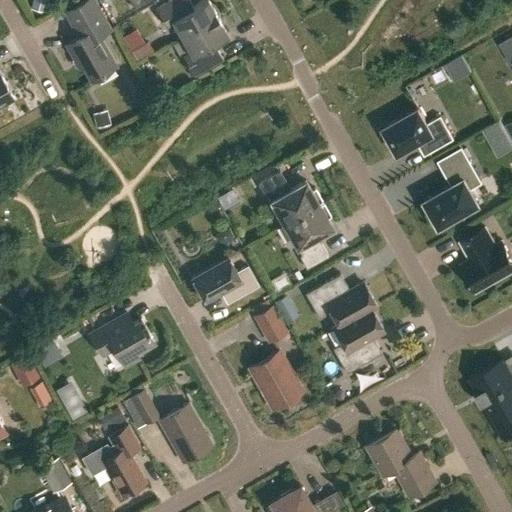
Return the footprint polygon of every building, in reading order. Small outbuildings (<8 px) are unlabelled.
[(32,0),(30,9),(46,12),(49,0),(32,0)] [(93,0),(83,0),(64,11),(78,36),(66,43),(79,67),(83,65),(91,79),(115,66),(98,35),(110,29),(93,0)] [(129,0),(134,9),(149,0),(129,0)] [(173,22),(181,36),(217,16),(207,0),(202,0),(193,6),(189,0),(168,0),(155,8),(165,26),(173,22)] [(182,55),(193,75),(222,58),(213,42),(227,34),(217,16),(181,36),(190,51),(182,55)] [(511,35),(499,43),(511,64),(511,63),(511,35)] [(132,50),(138,61),(154,51),(148,40),(132,50)] [(468,54),(449,65),(459,82),(478,71),(468,54)] [(234,68),(253,68),(253,56),(234,56),(234,68)] [(0,105),(14,98),(0,73),(0,105)] [(419,107),(383,127),(385,130),(382,132),(388,144),(392,142),(398,152),(422,139),(429,152),(454,138),(441,115),(428,123),(419,107)] [(452,184),(425,199),(439,225),(479,203),(471,187),(481,181),(468,158),(445,171),(452,184)] [(265,192),(283,223),(318,203),(318,202),(321,199),(314,187),(311,189),(305,180),(289,188),(279,170),(257,183),(264,193),(265,192)] [(235,188),(221,195),(227,207),(241,200),(235,188)] [(299,255),(306,267),(327,255),(316,235),(332,226),(318,203),(283,223),(301,254),(299,255)] [(485,227),(461,241),(470,258),(461,264),(476,291),(511,270),(511,256),(502,240),(495,244),(485,227)] [(258,285),(247,265),(236,271),(227,256),(191,276),(204,299),(226,287),(233,299),(258,285)] [(330,310),(338,324),(338,325),(370,307),(371,307),(376,304),(363,282),(349,290),(340,273),(304,292),(318,317),(330,310)] [(288,321),(301,314),(290,293),(277,300),(288,321)] [(254,315),(268,340),(286,330),(272,305),(254,315)] [(332,347),(346,372),(381,352),(371,335),(383,328),(371,307),(370,307),(338,325),(338,324),(333,327),(341,342),(332,347)] [(126,312),(90,332),(102,353),(114,346),(124,364),(138,356),(135,351),(153,340),(141,317),(132,322),(126,312)] [(269,402),(271,406),(301,389),(278,349),(249,366),(261,388),(261,392),(265,400),(269,402)] [(38,376),(26,355),(10,363),(22,385),(38,376)] [(511,385),(499,363),(468,380),(494,426),(511,415),(511,385)] [(130,396),(145,422),(158,414),(143,388),(130,396)] [(51,399),(48,394),(37,400),(40,405),(51,399)] [(85,401),(68,411),(72,417),(89,407),(85,401)] [(159,418),(182,459),(211,443),(187,402),(159,418)] [(125,417),(117,404),(97,416),(104,429),(125,417)] [(101,459),(121,494),(146,480),(129,451),(139,445),(127,424),(108,435),(116,450),(101,459)] [(434,479),(418,451),(411,455),(395,428),(366,445),(381,473),(392,467),(408,494),(434,479)] [(42,467),(53,488),(67,480),(56,459),(42,467)] [(311,504),(299,483),(269,500),(275,511),(325,511),(342,502),(335,490),(311,504)] [(72,511),(64,496),(34,511),(72,511)]
